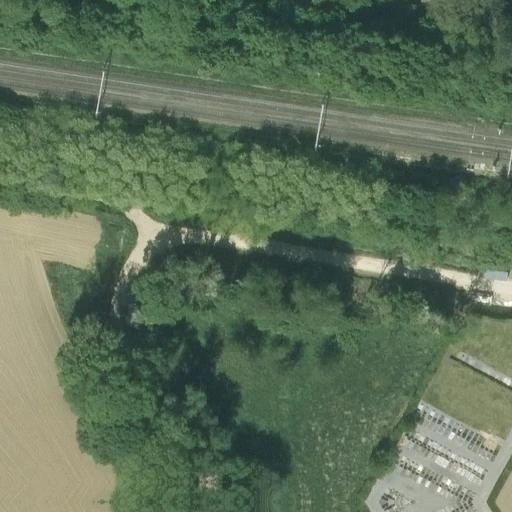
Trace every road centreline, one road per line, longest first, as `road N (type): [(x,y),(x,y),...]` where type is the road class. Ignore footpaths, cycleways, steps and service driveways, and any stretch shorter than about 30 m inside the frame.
road 1 (track): [(157,279),(213,276),(467,320)]
road 2 (track): [(174,511),(116,370),(125,316),(157,279)]
road 3 (track): [(0,211),(94,233),(157,279)]
